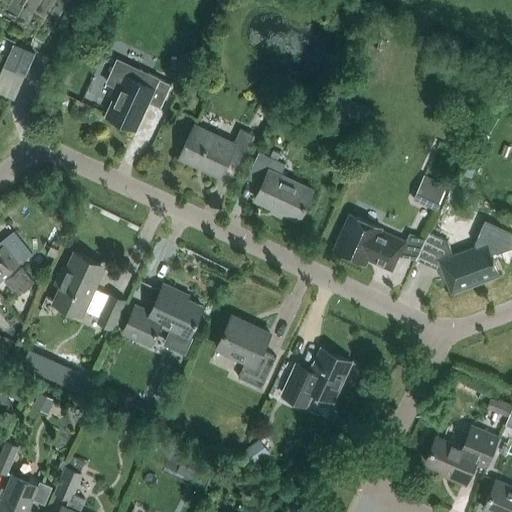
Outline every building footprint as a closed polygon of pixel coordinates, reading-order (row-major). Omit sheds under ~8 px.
[(31,50),(9,41),(0,64),(23,72),(31,50)] [(119,87),(106,115),(135,129),(148,102),(160,107),(172,83),(148,72),(118,59),(107,81),(119,87)] [(239,166),(251,141),(258,145),(261,137),(240,128),(234,141),(196,123),(179,158),(218,176),(226,159),(239,166)] [(298,218),(312,189),(280,174),(285,163),(259,151),(247,177),(261,184),(255,198),(298,218)] [(474,169),(467,167),(464,175),(471,177),(474,169)] [(436,209),(446,187),(422,177),(413,199),(436,209)] [(38,186),(31,196),(41,204),(49,194),(38,186)] [(351,214),(335,248),(364,262),(366,257),(392,268),(404,241),(379,229),(380,227),(351,214)] [(443,269),(452,291),(498,274),(486,242),(453,255),(448,240),(429,231),(417,257),(443,269)] [(0,246),(0,278),(4,276),(6,279),(5,280),(17,294),(33,281),(22,267),(21,268),(18,264),(23,261),(7,241),(0,246)] [(67,267),(63,266),(55,283),(61,286),(53,302),(82,315),(99,277),(95,275),(101,263),(74,251),(67,267)] [(178,294),(180,290),(163,283),(150,311),(135,304),(122,331),(151,344),(160,323),(170,328),(163,343),(185,353),(192,338),(189,336),(197,318),(202,305),(178,294)] [(125,300),(111,293),(98,321),(112,328),(125,300)] [(270,332),(256,326),(255,328),(231,317),(232,315),(231,314),(217,346),(245,360),(238,376),(262,387),(276,356),(262,349),(270,332)] [(15,340),(0,333),(0,353),(7,356),(15,340)] [(359,366),(359,365),(340,356),(341,353),(319,343),(311,361),(314,363),(310,370),(296,363),(282,393),(307,404),(313,390),(333,399),(350,362),(359,366)] [(23,363),(34,368),(40,353),(29,348),(23,363)] [(73,386),(79,370),(54,359),(48,374),(73,386)] [(7,391),(26,396),(31,381),(12,375),(7,391)] [(41,392),(34,406),(49,413),(56,400),(41,392)] [(500,400),(490,396),(485,407),(495,411),(500,400)] [(465,483),(474,461),(486,465),(498,436),(468,423),(459,445),(436,436),(425,461),(451,472),(449,476),(465,483)] [(240,452),(250,467),(267,455),(257,440),(240,452)] [(0,454),(0,469),(6,472),(18,446),(6,441),(0,454)] [(197,480),(206,460),(186,450),(176,471),(197,480)] [(81,472),(86,461),(71,454),(66,466),(81,472)] [(79,511),(85,498),(72,493),(81,472),(66,466),(55,492),(69,498),(65,506),(62,505),(58,511),(79,511)] [(52,485),(39,480),(38,484),(12,473),(0,501),(0,511),(26,511),(33,498),(45,503),(52,485)] [(511,511),(511,486),(496,479),(483,508),(493,511),(511,511)] [(281,490),(273,506),(284,511),(286,511),(294,496),(281,490)]
